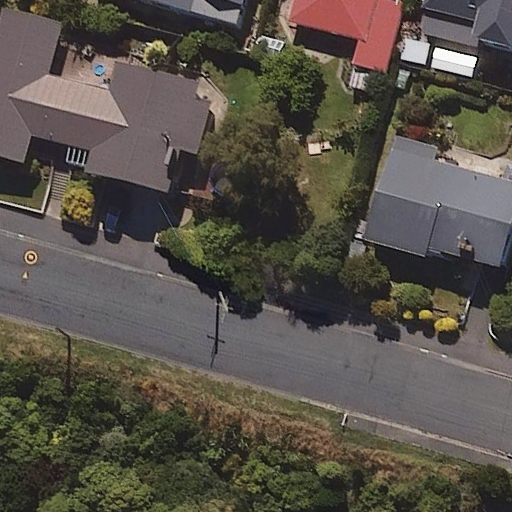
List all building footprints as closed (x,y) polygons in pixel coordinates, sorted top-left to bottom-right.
[(100,0),(246,37),(255,0),(100,0)] [(384,5),(385,0),(296,0),(289,29),(366,49),(360,74),(390,82),(409,12),(384,5)] [(511,0),(437,0),(425,45),(410,41),(404,66),(476,85),(484,56),(511,63),(511,0)] [(69,38),(10,20),(0,52),(0,168),(31,178),(40,149),(101,167),(94,191),(178,216),(193,166),(206,170),(225,108),(126,78),(117,107),(54,88),(69,38)] [(439,155),(400,145),(372,251),(511,288),(511,285),(511,194),(434,174),(439,155)]
